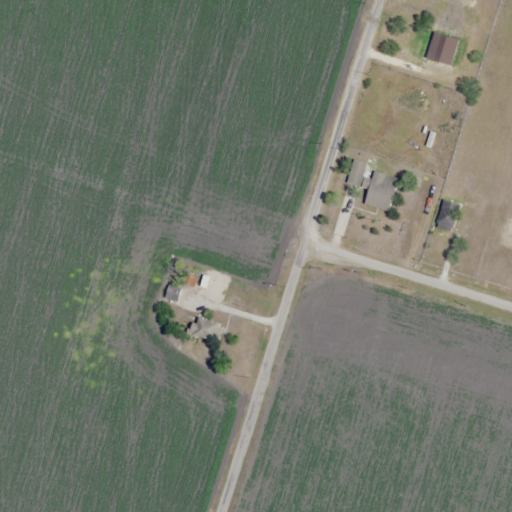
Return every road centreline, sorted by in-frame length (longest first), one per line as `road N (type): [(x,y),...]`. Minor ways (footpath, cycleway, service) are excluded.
road 1 (track): [(241,511),(297,307),(331,259),(350,133),(389,0)]
road 2 (residential): [(511,313),(331,259)]
